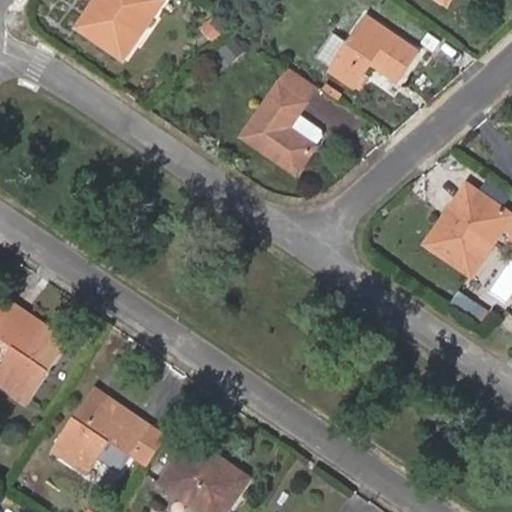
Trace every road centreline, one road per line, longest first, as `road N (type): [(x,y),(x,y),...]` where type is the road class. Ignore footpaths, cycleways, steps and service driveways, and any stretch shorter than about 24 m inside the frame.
road 1 (residential): [(0,220),(431,511)]
road 2 (residential): [(315,233),(0,46)]
road 3 (residential): [(315,233),(511,70)]
road 4 (residential): [(511,379),(315,233)]
